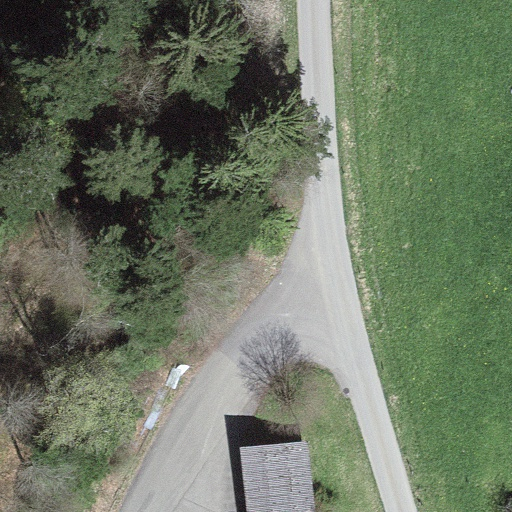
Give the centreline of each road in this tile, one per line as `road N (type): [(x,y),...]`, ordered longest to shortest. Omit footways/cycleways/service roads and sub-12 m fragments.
road 1 (track): [(124,511),(194,402),(278,315),(335,270),(400,511)]
road 2 (track): [(335,270),(319,162),(314,0)]
